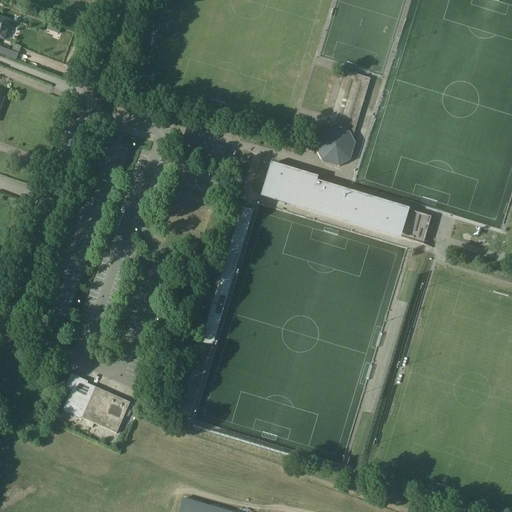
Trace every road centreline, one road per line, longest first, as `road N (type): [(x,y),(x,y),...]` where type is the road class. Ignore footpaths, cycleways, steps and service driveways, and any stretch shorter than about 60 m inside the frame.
road 1 (tertiary): [(0,339),(124,0)]
road 2 (unknown): [(162,131),(283,153),(348,191)]
